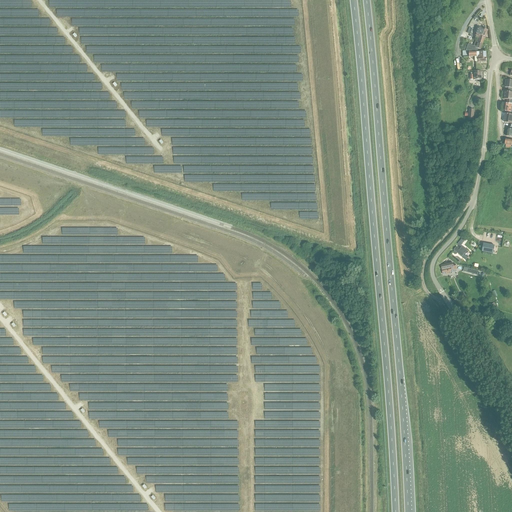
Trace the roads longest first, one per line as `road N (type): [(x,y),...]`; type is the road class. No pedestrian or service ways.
road 1 (trunk): [(408,511),(366,0)]
road 2 (trunk): [(353,0),(395,511)]
road 3 (residential): [(440,290),(432,264),(471,206),(495,56)]
road 4 (unclassified): [(511,416),(440,290)]
